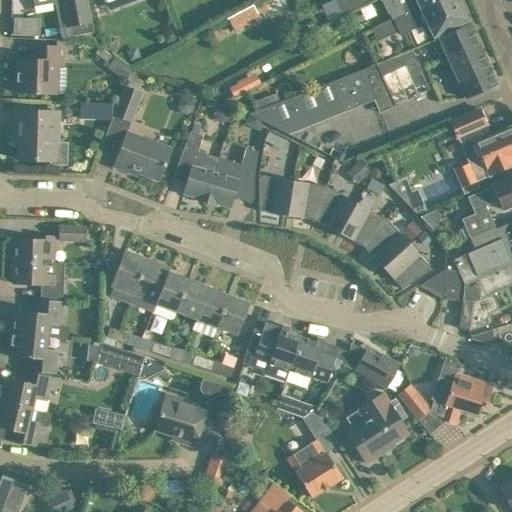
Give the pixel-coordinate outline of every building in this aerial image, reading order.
[(70,26),(72,38),(72,40),(94,41),(90,22),(86,0),(60,0),(66,26),(70,26)] [(259,0),(207,28),(215,43),(235,32),(236,34),(261,20),(258,13),(268,8),(264,0),(259,0)] [(332,0),(321,5),(329,22),(371,0),(332,0)] [(405,13),(394,19),(372,29),(374,34),(373,35),(376,41),(399,30),(401,34),(412,28),(408,19),(423,12),(433,35),(448,28),(466,20),(456,0),(433,0),(421,6),(418,0),(403,8),(405,13)] [(391,13),(394,19),(405,13),(403,8),(418,0),(421,6),(433,0),(381,0),(388,14),(391,13)] [(14,33),(37,34),(38,16),(14,15),(14,33)] [(438,37),(452,68),(482,54),(468,23),(438,37)] [(171,43),(176,39),(178,33),(174,28),(168,28),(162,32),(162,38),(165,43),(171,43)] [(17,59),(16,93),(57,94),(59,46),(32,45),(32,59),(17,59)] [(107,64),(108,64),(107,67),(126,80),(132,66),(116,54),(115,56),(100,45),(95,53),(108,63),(107,64)] [(280,101),(257,110),(249,113),(250,114),(290,134),(373,99),(379,112),(429,89),(411,49),(376,64),(316,88),(280,101)] [(482,54),(452,68),(466,98),(496,84),(482,54)] [(236,81),(237,83),(229,87),(234,98),(261,85),(255,72),(236,81)] [(113,115),(131,122),(142,92),(124,85),(113,115)] [(254,102),(257,110),(280,101),(276,93),(254,102)] [(180,112),(186,114),(192,111),(194,105),(191,99),(185,97),(179,100),(177,106),(180,112)] [(102,102),(101,116),(111,116),(112,102),(102,102)] [(215,119),(221,123),(228,121),(231,114),(229,108),(223,104),(216,106),(213,112),(215,119)] [(480,108),(449,121),(456,138),(470,132),(486,125),(487,125),(480,108)] [(15,138),(19,138),(18,159),(50,160),(50,163),(67,164),(67,142),(51,142),(51,128),(57,128),(58,112),(15,110),(15,138)] [(196,200),(206,203),(219,157),(197,151),(202,134),(198,133),(201,125),(194,122),(191,131),(190,131),(172,179),(186,183),(182,193),(197,198),(196,200)] [(468,163),(453,169),(460,188),(463,193),(479,186),(476,181),(489,175),(511,165),(511,125),(490,135),(474,142),(481,158),(468,163)] [(126,131),(120,148),(113,167),(129,173),(130,170),(159,181),(171,149),(126,131)] [(269,134),(264,143),(273,148),(278,138),(269,134)] [(219,157),(206,203),(215,206),(216,203),(230,208),(233,197),(247,201),(247,199),(253,199),(253,175),(257,151),(245,147),(240,163),(219,157)] [(317,157),(313,165),(320,168),(324,161),(317,157)] [(356,179),(359,182),(370,171),(358,159),(346,172),(355,181),(356,179)] [(258,211),(286,215),(292,180),(258,175),(258,211)] [(384,184),(371,177),(365,189),(378,196),(384,184)] [(511,177),(467,196),(474,213),(461,218),(469,236),(494,226),(485,205),(497,200),(501,210),(511,205),(511,177)] [(286,215),(314,220),(326,186),(292,180),(286,215)] [(314,220),(339,233),(356,202),(326,186),(314,220)] [(401,198),(416,213),(424,210),(416,191),(401,198)] [(339,233),(363,247),(388,219),(356,202),(339,233)] [(420,216),(433,229),(437,225),(439,215),(437,209),(420,216)] [(363,247),(382,267),(409,243),(388,219),(363,247)] [(412,222),(402,231),(411,240),(420,231),(412,222)] [(492,293),(511,284),(511,222),(496,230),(494,226),(469,236),(474,249),(454,259),(458,270),(444,269),(419,285),(442,299),(462,301),(472,302),(492,293)] [(59,239),(85,241),(85,227),(59,226),(59,239)] [(417,237),(425,246),(432,239),(424,231),(417,237)] [(14,256),(14,261),(44,262),(54,262),(54,250),(54,236),(40,236),(39,240),(15,239),(14,247),(11,247),(11,256),(14,256)] [(409,243),(382,267),(401,288),(432,269),(409,243)] [(109,296),(129,303),(132,294),(146,259),(124,250),(122,257),(111,252),(105,268),(115,273),(110,285),(113,286),(109,296)] [(129,303),(149,311),(153,302),(167,267),(146,259),(132,294),(129,303)] [(41,284),(40,299),(62,301),(63,284),(56,283),(56,275),(44,274),(44,262),(14,261),(14,266),(12,266),(12,275),(13,275),(13,283),(41,284)] [(156,303),(174,310),(186,279),(168,272),(170,268),(167,267),(153,302),(149,311),(152,312),(156,303)] [(174,310),(195,318),(207,287),(186,279),(174,310)] [(195,318),(215,326),(227,295),(207,287),(195,318)] [(498,308),(492,293),(472,302),(468,329),(468,331),(486,325),(488,314),(498,308)] [(227,295),(215,326),(237,334),(242,322),(249,303),(227,295)] [(12,310),(10,332),(46,336),(47,324),(59,325),(62,301),(40,299),(34,299),(32,312),(12,310)] [(459,328),(468,329),(472,302),(462,301),(459,328)] [(285,382),(286,380),(290,369),(301,337),(281,330),(283,325),(282,325),(281,328),(265,322),(262,331),(254,328),(242,362),(261,369),(263,374),(285,382)] [(106,337),(115,340),(118,330),(109,327),(106,337)] [(470,337),(492,344),(492,329),(470,336),(470,337)] [(115,340),(137,347),(140,337),(118,330),(115,340)] [(46,336),(10,332),(7,356),(28,358),(26,371),(55,374),(57,350),(45,348),(46,336)] [(137,347),(157,354),(161,343),(140,337),(137,347)] [(332,383),(343,364),(345,361),(335,358),(338,348),(323,342),(324,340),(322,339),(321,344),(301,337),(290,369),(286,380),(306,387),(310,376),(310,377),(311,376),(327,381),(332,383)] [(96,361),(110,365),(121,369),(127,351),(116,347),(102,343),(96,361)] [(157,354),(179,360),(182,350),(161,343),(157,354)] [(407,352),(409,358),(423,352),(421,347),(411,344),(407,352)] [(345,361),(343,364),(386,388),(390,381),(400,364),(385,356),(383,359),(365,349),(357,364),(347,358),(345,361)] [(179,360),(200,367),(203,357),(182,350),(179,360)] [(203,357),(200,367),(211,371),(214,360),(203,357)] [(214,360),(211,371),(230,377),(233,366),(214,360)] [(0,395),(0,402),(32,409),(46,412),(49,400),(46,400),(51,377),(43,375),(24,371),(21,382),(4,379),(0,395)] [(491,386),(455,374),(452,382),(438,377),(431,399),(446,403),(441,419),(455,423),(459,408),(476,413),(479,404),(485,406),(491,386)] [(397,394),(418,419),(430,409),(410,384),(397,394)] [(280,397),(276,409),(302,418),(316,409),(280,397)] [(172,439),(180,442),(194,446),(205,411),(164,398),(154,429),(173,435),(172,439)] [(0,426),(11,429),(8,441),(35,447),(41,423),(29,420),(32,409),(0,402),(0,426)] [(346,431),(355,446),(366,463),(384,452),(382,449),(393,442),(398,443),(403,439),(404,435),(408,432),(390,404),(346,431)] [(96,409),(93,423),(94,423),(121,429),(125,415),(96,409)] [(295,471),(300,480),(311,497),(342,478),(317,438),(330,430),(316,409),(302,418),(315,439),(286,457),(295,471)] [(93,423),(76,419),(73,431),(92,435),(94,423),(93,423)] [(207,421),(203,436),(216,440),(221,425),(207,421)] [(240,439),(243,425),(226,422),(224,436),(240,439)] [(212,453),(208,466),(224,471),(228,458),(212,453)] [(0,511),(18,511),(28,485),(0,475),(0,511)] [(511,480),(510,478),(502,484),(502,486),(500,488),(511,507),(511,480)] [(302,511),(289,502),(284,498),(287,494),(268,480),(264,485),(278,495),(265,511),(263,510),(261,511),(302,511)] [(199,484),(189,485),(189,495),(200,494),(199,484)] [(65,490),(45,499),(50,511),(64,511),(74,508),(65,490)]
